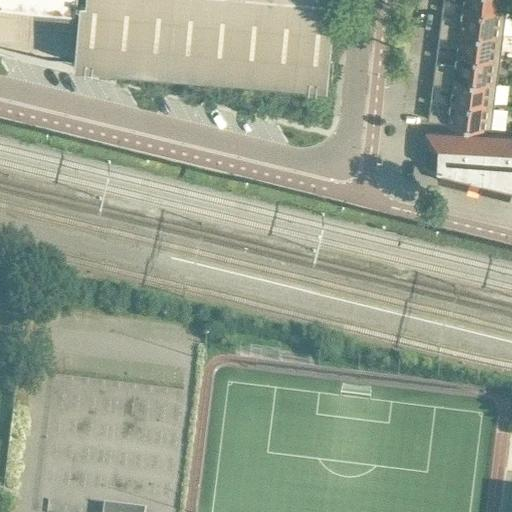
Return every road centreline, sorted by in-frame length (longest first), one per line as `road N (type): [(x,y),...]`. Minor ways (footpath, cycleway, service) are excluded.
road 1 (unclassified): [(337,156),(315,164),(0,89)]
road 2 (residential): [(511,218),(368,183),(337,156)]
road 3 (unclassified): [(337,156),(348,139),(364,0)]
